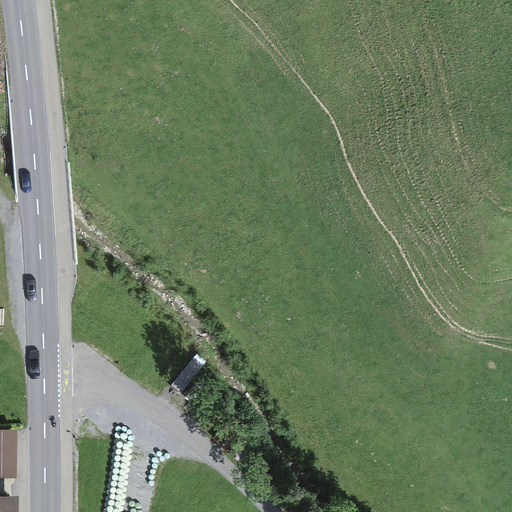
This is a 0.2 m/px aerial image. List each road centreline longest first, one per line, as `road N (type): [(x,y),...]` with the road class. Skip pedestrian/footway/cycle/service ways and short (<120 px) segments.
road 1 (secondary): [(45,511),(38,214),(18,0)]
road 2 (track): [(273,511),(214,452),(157,411),(43,358)]
